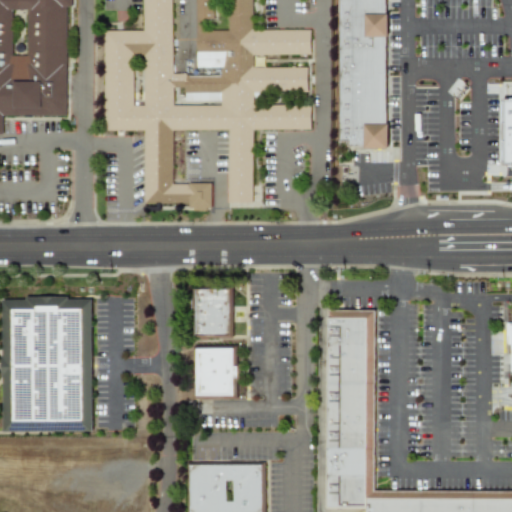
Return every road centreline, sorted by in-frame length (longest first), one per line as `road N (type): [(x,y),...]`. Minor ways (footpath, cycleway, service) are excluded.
road 1 (secondary): [(0,246),(326,243)]
road 2 (residential): [(80,245),(84,0)]
